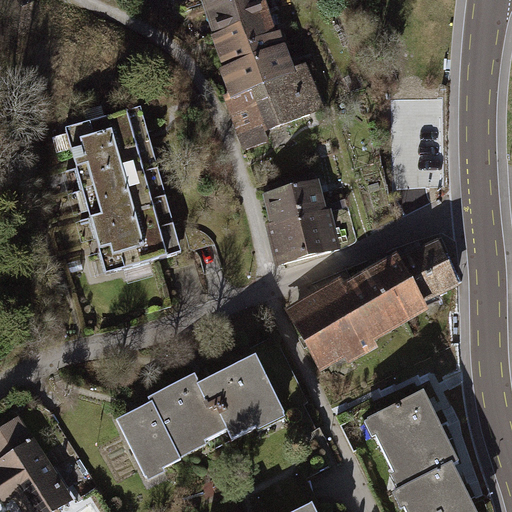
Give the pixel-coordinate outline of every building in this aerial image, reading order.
[(201,0),(223,68),(220,68),(230,94),(223,97),(243,150),(270,140),(267,131),(327,108),(306,64),(297,68),(282,30),(278,31),(267,0),(201,0)] [(128,112),(66,129),(106,269),(167,251),(128,112)] [(326,204),(320,179),(316,179),(314,173),(267,187),(269,193),(264,194),(272,224),(267,225),(278,267),(343,248),(332,211),(328,211),(326,204)] [(346,199),(326,204),(328,211),(332,211),(348,207),(346,199)] [(342,277),(288,309),(324,371),(433,312),(428,302),(463,285),(442,239),(403,257),(400,251),(345,283),(342,277)] [(257,354),(200,382),(225,431),(231,443),(288,416),(257,354)] [(151,402),(117,420),(147,478),(165,471),(163,467),(225,431),(200,382),(196,373),(150,397),(151,402)] [(426,391),(367,422),(401,490),(394,492),(403,511),(479,511),(455,462),(461,460),(426,391)] [(52,511),(73,498),(20,417),(0,430),(0,496),(6,507),(15,501),(22,511),(52,511)] [(317,511),(312,503),(293,511),(317,511)]
